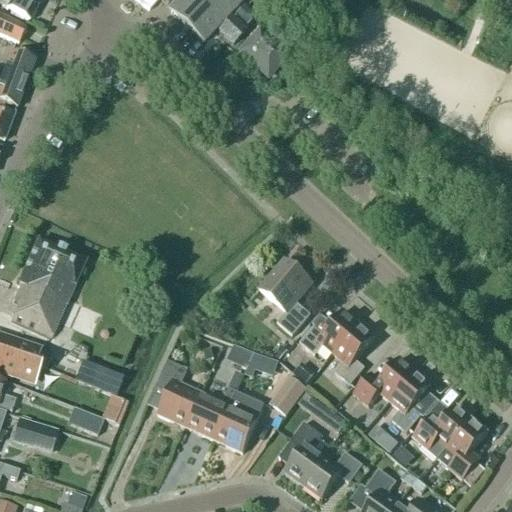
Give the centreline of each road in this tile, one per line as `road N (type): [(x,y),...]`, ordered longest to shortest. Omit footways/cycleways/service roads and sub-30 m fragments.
road 1 (tertiary): [(511,383),(157,52),(113,25)]
road 2 (tertiary): [(0,203),(48,108),(113,25)]
